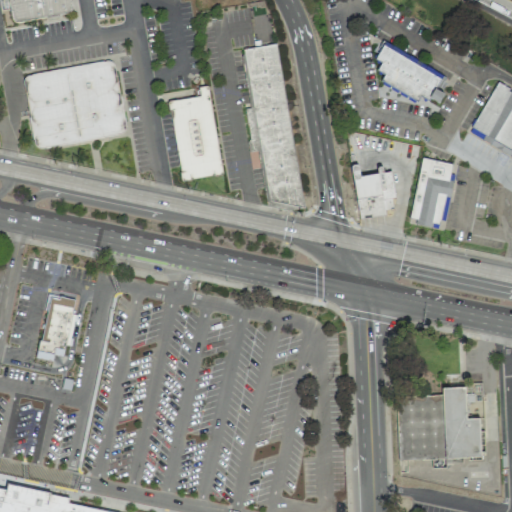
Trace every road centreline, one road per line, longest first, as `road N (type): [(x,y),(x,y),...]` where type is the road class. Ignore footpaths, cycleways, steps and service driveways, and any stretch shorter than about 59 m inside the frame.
road 1 (primary): [(0,214),(361,290)]
road 2 (primary): [(337,240),(0,167)]
road 3 (motorway): [(289,0),(309,57),(337,240)]
road 4 (tertiary): [(361,290),(372,511)]
road 5 (primary): [(160,201),(116,206),(44,193),(26,202),(19,219)]
road 6 (primary): [(361,290),(511,322)]
road 7 (primary): [(511,277),(386,250)]
